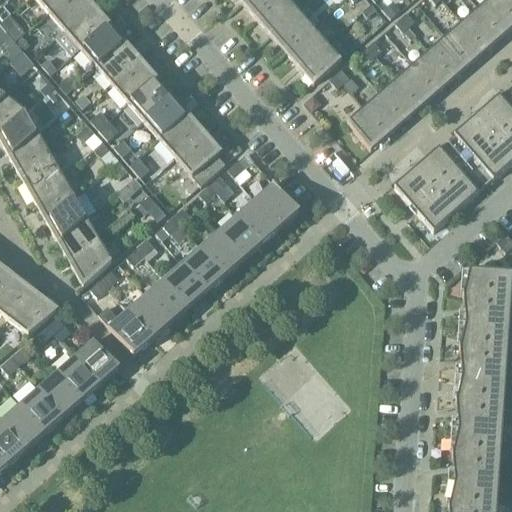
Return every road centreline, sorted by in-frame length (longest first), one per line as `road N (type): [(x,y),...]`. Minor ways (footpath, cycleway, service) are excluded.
road 1 (residential): [(413,282),(164,0)]
road 2 (residential): [(405,511),(419,299),(413,282)]
road 3 (residential): [(413,282),(511,198)]
